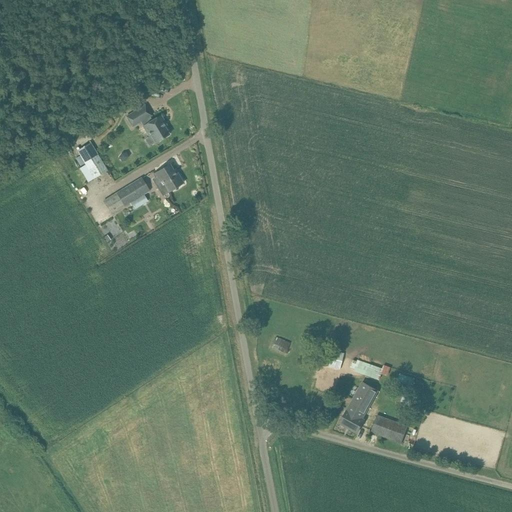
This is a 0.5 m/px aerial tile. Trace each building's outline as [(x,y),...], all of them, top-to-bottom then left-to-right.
[(169,134),(164,127),(162,123),(164,122),(160,115),(151,121),(148,117),(151,115),(145,105),(126,117),(132,127),(142,121),(144,125),(143,126),(149,136),(151,135),(155,143),(169,134)] [(90,143),(77,151),(94,179),(107,170),(90,143)] [(169,164),(161,170),(154,174),(155,177),(151,179),(162,196),(183,183),(177,173),(175,174),(169,164)] [(149,191),(141,178),(103,201),(111,214),(123,206),(130,202),(137,198),(149,191)] [(137,198),(130,202),(134,210),(141,206),(141,205),(137,198)] [(110,238),(120,231),(112,220),(102,227),(110,238)] [(287,353),(290,344),(274,339),(271,348),(287,353)] [(332,350),(328,366),(340,369),(344,354),(332,350)] [(357,361),(353,360),(350,368),(354,369),(354,370),(379,380),(382,374),(388,377),(391,368),(384,365),(383,369),(358,359),(357,361)] [(347,410),(339,423),(357,433),(364,420),(362,419),(378,391),(362,382),(347,410)] [(377,415),(375,423),(371,432),(401,443),(407,426),(377,415)]
